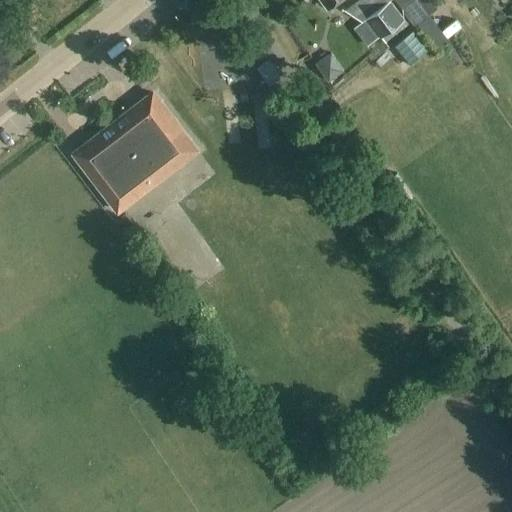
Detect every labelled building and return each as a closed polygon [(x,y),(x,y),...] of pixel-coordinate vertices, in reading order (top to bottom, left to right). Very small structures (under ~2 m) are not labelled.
[(405,19),(389,0),(365,19),(379,38),(405,19)] [(402,0),(412,11),(415,9),(419,14),(425,9),(421,4),(426,0),(402,0)] [(441,16),(427,25),(442,48),(456,39),(441,16)] [(331,52),(315,63),(328,82),(344,71),(331,52)] [(264,67),(277,86),(290,77),(277,58),(264,67)] [(152,92),(126,111),(72,152),(117,210),(196,150),(152,92)]
